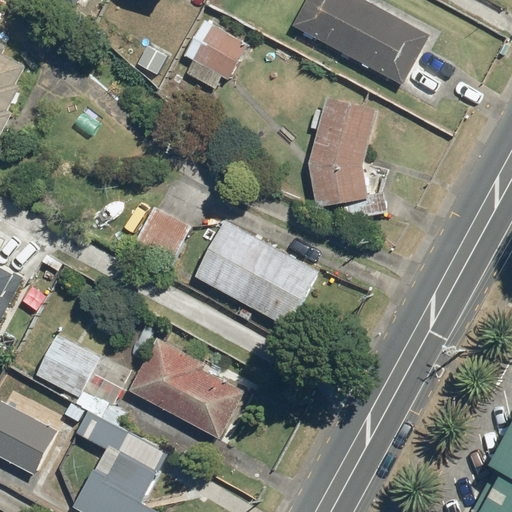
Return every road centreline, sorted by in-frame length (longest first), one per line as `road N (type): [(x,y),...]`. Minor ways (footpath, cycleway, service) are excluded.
road 1 (unknown): [(0,193),(392,390)]
road 2 (tertiary): [(326,511),(511,167)]
